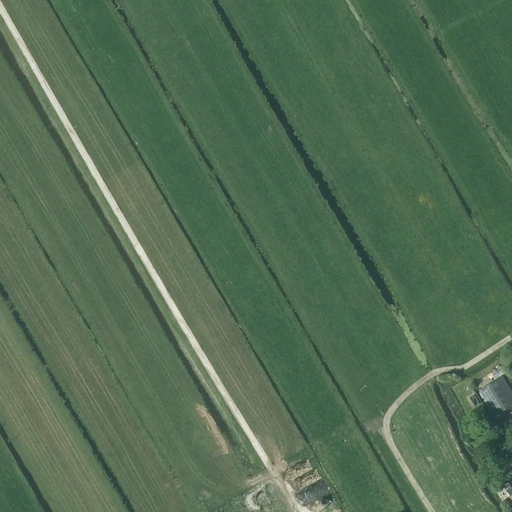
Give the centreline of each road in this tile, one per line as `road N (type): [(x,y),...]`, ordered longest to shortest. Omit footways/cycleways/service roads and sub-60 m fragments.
road 1 (track): [(0,5),(298,511)]
road 2 (track): [(432,511),(387,440),(388,417),(413,386),(511,336)]
